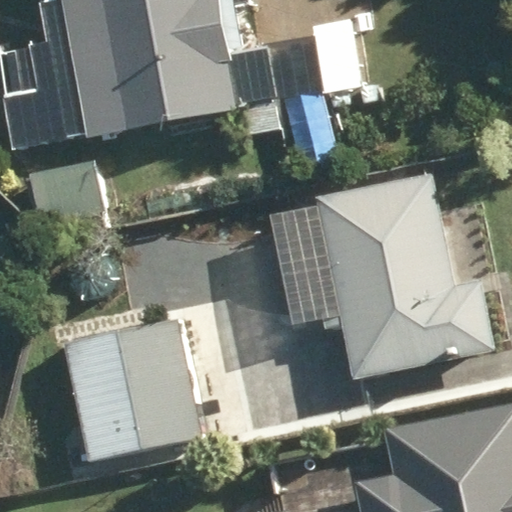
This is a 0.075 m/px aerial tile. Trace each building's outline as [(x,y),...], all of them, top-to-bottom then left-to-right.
[(252,0),(84,0),(86,6),(62,11),(86,139),(109,135),(110,144),(253,118),(257,142),(296,135),(281,51),(263,54),(252,0)] [(36,92),(49,95),(58,85),(55,72),(42,69),(33,79),(36,92)] [(112,167),(42,180),(51,229),(121,217),(112,167)] [(359,313),(362,328),(374,383),(511,354),(511,345),(499,284),(473,290),(450,179),(336,202),(359,313)] [(359,313),(340,317),(343,332),(362,328),(359,313)] [(192,324),(79,349),(106,466),(218,441),(192,324)] [(511,511),(511,413),(404,434),(419,511),(511,511)] [(180,478),(156,481),(159,508),(184,506),(180,478)]
